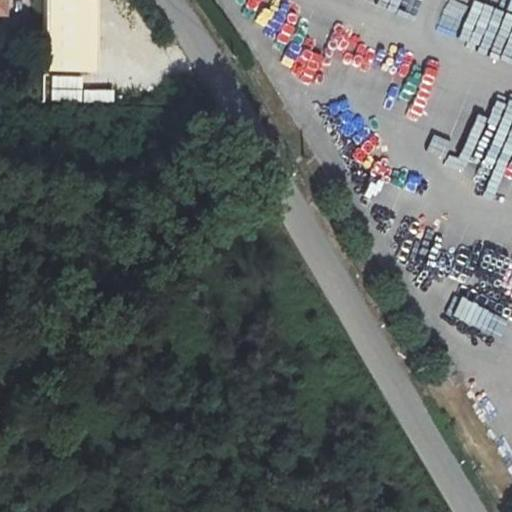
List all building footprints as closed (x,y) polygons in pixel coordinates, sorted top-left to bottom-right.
[(275,13),(265,38),(290,47),(300,22),(275,13)] [(295,72),(357,80),(360,57),(298,50),(295,72)] [(455,76),(438,120),(457,127),(473,82),(455,76)] [(447,169),(456,143),(437,137),(429,163),(447,169)] [(479,384),(463,393),(473,409),(488,400),(479,384)] [(493,402),(474,411),(483,430),(502,421),(493,402)] [(511,437),(510,433),(492,441),(500,459),(511,452),(511,437)]
